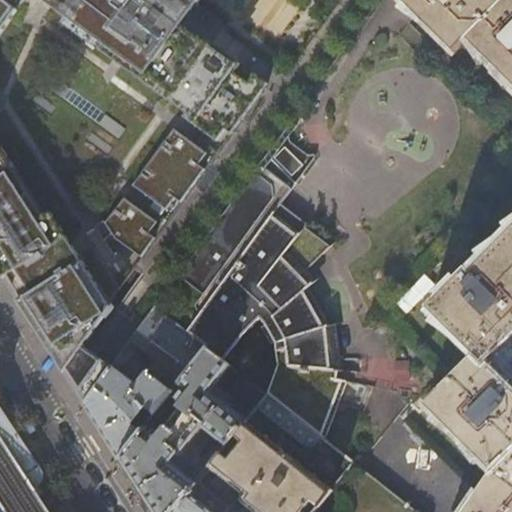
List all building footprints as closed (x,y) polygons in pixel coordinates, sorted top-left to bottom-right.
[(0,0),(0,276),(48,351),(51,350),(61,365),(64,363),(108,302),(82,261),(66,272),(57,259),(64,250),(0,151),(0,31),(22,0),(42,0),(126,61),(122,66),(186,112),(182,118),(215,142),(224,130),(230,135),(267,84),(210,43),(207,47),(180,28),(144,0),(0,0)] [(144,0),(180,28),(199,0),(144,0)] [(511,0),(399,0),(454,54),(467,41),(511,86),(511,0)] [(180,203),(204,170),(198,166),(207,154),(173,130),(132,186),(166,211),(174,199),(180,203)] [(210,301),(187,333),(206,349),(224,362),(243,338),(259,320),(264,325),(279,345),(277,367),(267,396),(319,438),(348,382),(335,382),(335,372),(339,372),(337,322),(314,330),(297,297),(288,288),(328,248),(305,228),(307,224),(280,204),(292,189),(258,164),(177,277),(210,301)] [(115,240),(141,258),(155,239),(149,234),(157,223),(124,198),(105,224),(106,226),(97,232),(103,241),(113,235),(115,240)] [(511,229),(469,272),(466,269),(426,309),(474,355),(485,366),(511,338),(511,229)] [(206,349),(187,333),(154,308),(132,339),(157,359),(146,371),(173,391),(206,349)] [(224,362),(206,349),(173,391),(167,399),(176,406),(165,420),(167,423),(144,450),(133,442),(119,460),(141,494),(152,511),(173,511),(196,484),(169,463),(176,455),(179,457),(202,428),(226,447),(246,423),(246,422),(209,393),(230,367),(224,362)] [(167,399),(173,391),(146,371),(138,383),(134,384),(118,372),(130,356),(123,351),(84,405),(100,430),(119,460),(133,442),(167,399)] [(511,392),(485,366),(474,355),(445,384),(424,405),(492,471),(511,450),(511,392)] [(352,464),(319,438),(267,396),(257,409),(342,476),(352,464)] [(0,509),(6,505),(28,491),(36,486),(38,483),(41,478),(41,471),(0,407),(0,509)] [(246,423),(226,447),(214,462),(210,468),(245,496),(241,501),(254,511),(314,511),(331,490),(246,423)] [(511,511),(511,450),(492,471),(489,474),(463,511),(511,511)] [(208,469),(210,468),(214,462),(207,457),(202,463),(208,469)] [(413,511),(353,463),(352,464),(342,476),(331,490),(314,511),(413,511)] [(196,484),(173,511),(223,511),(227,508),(197,483),(196,484)]
